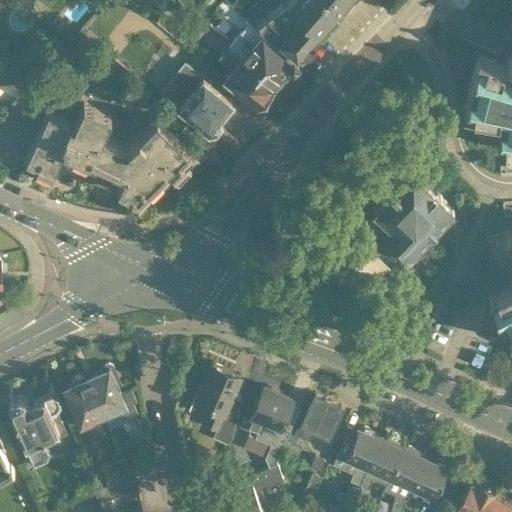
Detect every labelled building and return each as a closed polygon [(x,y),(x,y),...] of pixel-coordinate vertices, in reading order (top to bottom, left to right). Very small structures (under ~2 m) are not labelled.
[(275,83),(297,57),(295,56),(246,14),(229,0),(219,0),(215,6),(239,26),(229,39),(242,50),(239,54),(210,29),(203,38),(219,51),(217,53),(230,64),(223,73),(258,103),(275,83)] [(328,17),(335,9),(342,0),(260,0),(246,14),(295,56),(299,52),(300,53),(306,47),(308,47),(310,45),(312,43),(313,41),(312,38),(321,27),(320,27),(329,18),(328,17)] [(199,20),(191,30),(199,36),(207,26),(199,20)] [(479,57),(465,108),(482,110),(479,143),(511,145),(511,157),(511,24),(508,32),(497,58),(495,63),(479,57)] [(0,86),(17,94),(10,103),(12,105),(29,85),(0,60),(0,86)] [(173,79),(157,91),(176,105),(177,105),(209,129),(209,128),(214,128),(221,119),(221,113),(233,97),(201,73),(185,61),(177,73),(173,79)] [(47,109),(32,143),(22,165),(49,177),(60,154),(97,171),(101,163),(123,173),(118,184),(147,197),(173,171),(179,177),(200,156),(158,114),(129,143),(103,132),(112,112),(84,100),(74,121),(47,109)] [(399,263),(454,207),(412,168),(374,208),(378,212),(374,216),(370,213),(359,225),(371,236),(375,232),(379,236),(375,240),(399,263)] [(511,226),(511,227),(511,229),(486,236),(499,274),(504,285),(488,292),(511,334),(511,226)] [(224,408),(237,378),(239,373),(233,370),(211,360),(201,383),(198,382),(192,396),(210,403),(202,420),(215,426),(211,436),(228,443),(237,414),(224,408)] [(103,366),(85,374),(102,411),(113,406),(116,413),(123,409),(125,413),(135,409),(136,410),(137,410),(133,399),(135,398),(136,400),(137,399),(131,386),(130,386),(131,388),(121,392),(117,384),(119,383),(113,371),(115,367),(112,362),(109,361),(105,362),(103,366)] [(84,373),(63,382),(83,427),(93,422),(90,416),(102,411),(85,374),(84,373)] [(247,409),(241,422),(257,429),(255,434),(270,441),(269,441),(270,441),(265,454),(265,455),(269,464),(277,460),(276,457),(289,427),(279,423),(291,395),(265,384),(260,386),(249,410),(247,409)] [(14,415),(2,420),(9,436),(20,460),(32,454),(35,461),(47,455),(49,448),(43,434),(49,431),(51,436),(67,429),(57,407),(58,407),(61,400),(58,393),(52,391),(45,394),(45,393),(28,401),(25,395),(20,393),(11,398),(9,403),(14,415)] [(314,392),(303,417),(302,420),(301,419),(296,431),(308,436),(312,426),(328,433),(340,403),(314,392)] [(345,434),(337,452),(358,461),(353,472),(355,473),(351,480),(359,483),(380,436),(369,431),(368,428),(363,425),(360,427),(357,425),(352,437),(345,434)] [(386,483),(403,446),(399,444),(398,441),(393,438),(390,440),(380,436),(359,483),(355,493),(363,496),(371,477),(386,483)] [(0,476),(13,469),(12,468),(14,466),(12,463),(10,464),(0,445),(0,444),(2,443),(0,439),(0,476)] [(399,511),(425,456),(413,450),(412,447),(407,445),(404,446),(403,446),(386,483),(384,488),(395,493),(390,511),(399,511)] [(315,454),(310,465),(321,470),(325,459),(315,454)] [(425,456),(399,511),(410,511),(417,498),(421,489),(433,495),(447,465),(443,464),(442,460),(437,458),(434,460),(425,456)] [(125,457),(112,459),(114,470),(127,467),(125,457)] [(238,494),(214,504),(215,505),(216,504),(219,511),(262,511),(258,500),(265,497),(261,486),(284,478),(277,460),(269,464),(238,477),(242,487),(236,489),(238,494)] [(133,466),(127,467),(114,470),(104,472),(107,484),(108,483),(136,478),(133,466)] [(312,471),(305,488),(314,492),(321,475),(312,471)] [(480,511),(494,490),(472,477),(460,497),(459,496),(452,508),(445,504),(440,511),(480,511)] [(138,490),(136,478),(108,483),(107,484),(103,484),(106,496),(138,490)] [(142,511),(138,490),(106,496),(103,484),(93,487),(101,504),(104,511),(142,511)] [(101,504),(93,487),(82,492),(89,509),(101,504)] [(510,511),(511,509),(511,501),(494,490),(480,511),(510,511)] [(324,499),(320,509),(325,511),(340,511),(343,507),(324,499)]
